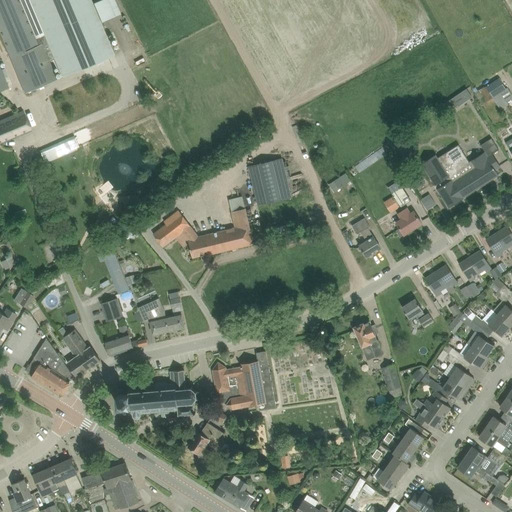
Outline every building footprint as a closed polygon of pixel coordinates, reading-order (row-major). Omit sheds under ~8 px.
[(92,0),(0,0),(0,31),(24,93),(60,79),(60,78),(117,56),(104,22),(124,14),(118,0),(100,0),(94,3),(92,0)] [(0,91),(9,89),(0,64),(0,91)] [(499,79),(485,87),(475,94),(481,104),(491,97),(492,97),(495,102),(497,102),(502,109),(508,105),(507,102),(511,98),(511,95),(508,88),(505,89),(499,79)] [(451,110),(458,105),(453,98),(446,102),(447,103),(451,110)] [(0,142),(31,129),(23,110),(0,119),(0,142)] [(74,137),(40,152),(45,163),(78,148),(74,137)] [(422,165),(437,190),(439,189),(444,198),(450,207),(463,198),(463,197),(498,174),(495,169),(500,166),(495,158),(492,153),(487,156),(484,152),(470,161),(459,144),(437,158),(435,155),(422,165)] [(407,158),(410,155),(404,150),(401,154),(407,158)] [(291,198),(282,158),(248,166),(258,206),(291,198)] [(344,185),(339,178),(329,184),(332,189),(334,192),(344,185)] [(384,203),(391,213),(411,201),(405,192),(404,192),(402,188),(394,193),(397,197),(394,199),(393,197),(384,203)] [(436,204),(430,194),(421,200),(427,210),(436,204)] [(251,234),(249,224),(243,200),(230,204),(231,212),(234,228),(199,236),(178,210),(164,222),(165,224),(153,234),(157,239),(163,247),(185,230),(192,240),(189,241),(193,257),(210,253),(210,254),(254,244),(251,234)] [(400,237),(422,223),(414,210),(409,214),(405,208),(398,213),(402,218),(396,222),(399,227),(396,229),(397,230),(400,237)] [(366,240),(365,241),(359,244),(360,245),(358,248),(360,250),(363,250),(367,257),(381,249),(376,240),(368,226),(369,226),(362,214),(350,222),(351,224),(352,224),(358,233),(361,231),(366,240)] [(106,222),(104,219),(96,225),(99,229),(95,232),(100,237),(118,222),(114,216),(106,222)] [(497,232),(507,249),(511,245),(511,232),(507,226),(497,232)] [(486,239),(492,248),(497,257),(503,254),(502,252),(507,249),(497,232),(486,239)] [(113,247),(101,252),(105,260),(114,283),(119,294),(131,289),(129,285),(126,277),(121,266),(119,261),(113,247)] [(480,250),(470,257),(480,273),(486,270),(486,271),(491,268),(486,259),(480,250)] [(7,259),(10,267),(16,265),(12,257),(7,259)] [(475,276),(480,273),(470,257),(459,264),(464,272),(470,282),(476,278),(475,276)] [(507,269),(502,262),(497,266),(501,273),(507,269)] [(436,271),(446,287),(452,284),(453,285),(458,283),(452,273),(446,264),(436,271)] [(339,286),(339,266),(326,266),(327,286),(339,286)] [(495,279),(502,275),(497,267),(490,271),(495,279)] [(425,278),(431,286),(437,296),(441,293),(440,291),(446,287),(436,271),(425,278)] [(493,281),(510,298),(511,295),(511,291),(498,278),(493,281)] [(510,298),(493,281),(492,282),(500,289),(495,294),(505,303),(510,298)] [(481,292),(480,291),(476,286),(474,282),(472,283),(467,286),(474,297),(481,292)] [(27,291),(19,304),(27,308),(34,296),(27,291)] [(179,292),(170,294),(171,300),(172,308),(175,308),(176,315),(166,317),(169,331),(185,327),(180,306),(182,305),(179,292)] [(228,293),(219,296),(226,314),(234,311),(228,293)] [(107,322),(124,316),(118,297),(101,303),(107,322)] [(165,309),(159,298),(138,307),(138,309),(144,321),(145,323),(151,322),(154,334),(169,331),(166,317),(165,309)] [(402,307),(408,315),(410,318),(417,314),(420,319),(419,320),(423,326),(433,320),(429,313),(425,315),(422,310),(423,309),(416,298),(402,307)] [(454,315),(460,312),(461,311),(457,305),(450,309),(454,315)] [(511,309),(507,305),(498,314),(511,326),(511,324),(511,309)] [(464,311),(468,316),(473,312),(469,307),(464,311)] [(0,314),(0,331),(3,327),(8,330),(13,322),(16,316),(5,309),(2,315),(0,314)] [(144,321),(138,309),(135,311),(135,315),(136,320),(140,321),(144,321)] [(467,343),(472,346),(473,346),(487,356),(494,345),(486,340),(480,335),(478,333),(482,327),(473,320),(472,321),(463,314),(459,319),(475,332),(467,343)] [(511,326),(498,314),(489,323),(495,329),(502,336),(511,326)] [(473,320),(482,327),(486,322),(483,319),(482,321),(476,316),(473,320)] [(363,324),(360,323),(357,324),(356,327),(355,327),(363,347),(371,344),(376,357),(384,354),(376,335),(379,334),(375,324),(372,325),(370,322),(364,324),(363,324)] [(111,355),(134,348),(129,332),(128,333),(126,325),(120,327),(122,335),(106,340),(111,355)] [(76,329),(67,335),(63,338),(67,343),(72,339),(86,358),(83,360),(89,369),(101,360),(91,346),(89,348),(76,329)] [(70,381),(69,380),(73,374),(63,360),(47,337),(34,357),(35,357),(29,365),(31,371),(34,373),(32,377),(61,396),(64,395),(71,383),(70,381)] [(77,377),(89,369),(83,360),(86,358),(72,339),(67,343),(76,356),(67,362),(77,377)] [(487,356),(473,346),(472,346),(465,356),(471,361),(479,367),(480,366),(482,368),(489,358),(487,356)] [(449,353),(459,360),(463,355),(453,348),(449,353)] [(449,353),(444,349),(437,358),(443,362),(446,359),(451,362),(456,366),(459,360),(449,353)] [(241,366),(241,367),(227,369),(226,367),(218,362),(213,370),(218,398),(227,404),(233,408),(241,407),(259,404),(260,410),(276,407),(275,400),(270,375),(268,361),(266,351),(265,351),(257,352),(258,360),(255,361),(244,363),(242,364),(242,366),(241,366)] [(394,364),(381,368),(388,391),(401,387),(394,364)] [(424,374),(427,371),(422,366),(419,370),(418,369),(411,376),(418,382),(424,375),(424,374)] [(458,367),(451,377),(469,389),(476,379),(472,377),(473,377),(464,371),(458,367)] [(185,376),(185,369),(174,370),(170,371),(171,377),(170,377),(170,378),(171,378),(171,383),(167,383),(167,381),(156,382),(156,384),(149,385),(149,384),(147,384),(145,382),(142,382),(140,384),(140,385),(138,385),(138,386),(131,386),(130,385),(129,385),(130,392),(129,392),(129,394),(118,395),(119,408),(130,407),(130,409),(131,409),(132,415),(133,415),(133,417),(136,419),(139,419),(141,416),(142,414),(143,414),(143,413),(150,412),(150,413),(152,413),(152,412),(159,411),(160,413),(170,413),(169,410),(178,409),(179,416),(196,414),(196,412),(194,412),(193,404),(195,404),(194,402),(193,402),(195,399),(198,400),(198,397),(196,397),(195,392),(198,392),(198,390),(196,391),(193,388),(193,386),(192,386),(191,388),(187,388),(186,386),(186,382),(186,381),(186,380),(185,377),(186,377),(186,376),(185,376)] [(451,377),(447,383),(443,388),(450,392),(450,393),(452,394),(458,398),(461,400),(469,389),(465,387),(451,377)] [(431,379),(427,384),(436,390),(438,392),(442,386),(431,378),(431,379)] [(438,392),(436,390),(435,391),(433,395),(438,398),(434,404),(427,399),(424,403),(444,417),(451,407),(445,403),(448,399),(440,393),(438,392)] [(511,398),(508,396),(501,407),(511,414),(511,398)] [(414,403),(422,408),(418,415),(419,415),(416,420),(428,428),(431,423),(437,428),(444,417),(424,403),(417,398),(414,403)] [(223,423),(224,422),(227,424),(230,419),(227,417),(228,416),(216,409),(212,416),(223,423)] [(502,422),(494,416),(487,426),(508,442),(511,436),(503,430),(506,425),(502,422)] [(410,427),(404,435),(419,445),(425,437),(421,434),(424,429),(409,419),(405,424),(410,427)] [(192,440),(192,441),(190,443),(190,444),(189,446),(200,453),(199,454),(200,456),(204,458),(206,458),(212,450),(206,446),(214,433),(220,437),(223,432),(208,422),(201,433),(198,431),(193,440),(192,440)] [(492,445),(493,446),(497,441),(505,446),(508,442),(487,426),(480,437),(492,446),(492,445)] [(404,435),(399,444),(413,454),(419,445),(404,435)] [(407,462),(413,454),(399,444),(393,452),(396,455),(396,454),(407,462)] [(473,446),(466,456),(488,472),(494,463),(500,467),(504,461),(491,452),(488,457),(485,455),(473,446)] [(507,456),(501,452),(495,447),(491,452),(504,461),(507,456)] [(410,464),(407,462),(396,454),(396,455),(390,463),(404,472),(410,464)] [(497,496),(505,485),(492,475),(488,472),(466,456),(459,467),(471,476),(475,471),(481,475),(481,477),(486,480),(488,480),(496,486),(491,492),(497,496)] [(59,489),(59,488),(62,495),(70,491),(64,478),(78,473),(72,458),(53,466),(57,474),(53,476),(58,486),(59,489)] [(82,477),(85,487),(86,488),(106,482),(108,487),(105,488),(107,495),(110,494),(112,498),(136,490),(133,479),(131,480),(125,463),(102,470),(102,471),(82,477)] [(404,472),(390,463),(384,471),(398,481),(404,472)] [(57,474),(53,466),(34,474),(38,484),(43,495),(59,489),(58,486),(53,476),(57,474)] [(374,477),(360,468),(357,473),(370,482),(374,477)] [(376,472),(381,476),(378,480),(392,489),(398,481),(384,471),(379,468),(376,472)] [(336,470),(333,474),(339,478),(342,474),(336,470)] [(290,484),(301,480),(299,473),(288,476),(290,484)] [(500,476),(498,479),(500,480),(504,483),(508,478),(504,475),(500,476)] [(10,501),(13,510),(13,511),(27,511),(26,509),(29,507),(25,498),(32,495),(29,488),(25,478),(13,484),(16,491),(13,492),(16,498),(10,501)] [(246,511),(251,502),(254,497),(244,491),(249,484),(242,479),(237,487),(224,479),(216,492),(246,511)] [(120,508),(130,505),(139,501),(137,496),(138,495),(136,490),(112,498),(115,509),(120,507),(120,508)] [(426,511),(435,511),(436,511),(441,503),(425,492),(421,497),(415,493),(409,503),(420,511),(421,508),(426,511)] [(327,511),(328,511),(322,508),(320,511),(314,507),(319,501),(308,494),(304,500),(301,505),(296,511),(327,511)] [(394,511),(401,502),(395,498),(387,511),(388,511),(394,511)]
